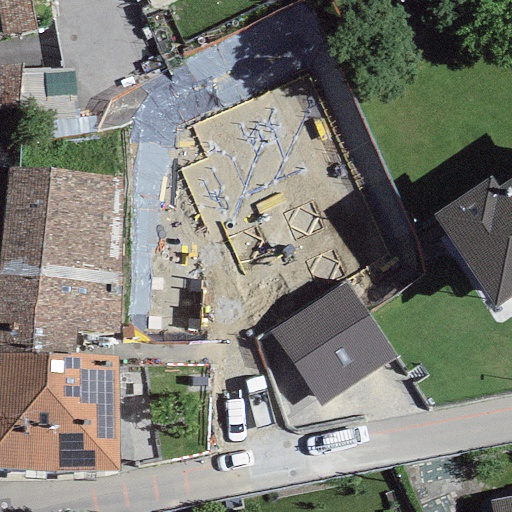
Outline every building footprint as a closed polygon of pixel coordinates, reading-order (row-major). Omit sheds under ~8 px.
[(28,0),(0,0),(0,28),(1,36),(33,30),(28,0)] [(23,65),(0,67),(0,108),(18,106),(23,65)] [(121,176),(8,166),(0,230),(0,270),(122,281),(121,176)] [(511,176),(498,186),(492,176),(432,215),(493,309),(511,296),(511,176)] [(122,281),(0,270),(0,353),(75,356),(76,333),(117,334),(122,281)] [(345,283),(269,332),(318,407),(394,358),(345,283)] [(75,356),(0,353),(0,470),(117,471),(117,358),(75,356)] [(511,511),(511,496),(489,501),(491,511),(511,511)]
